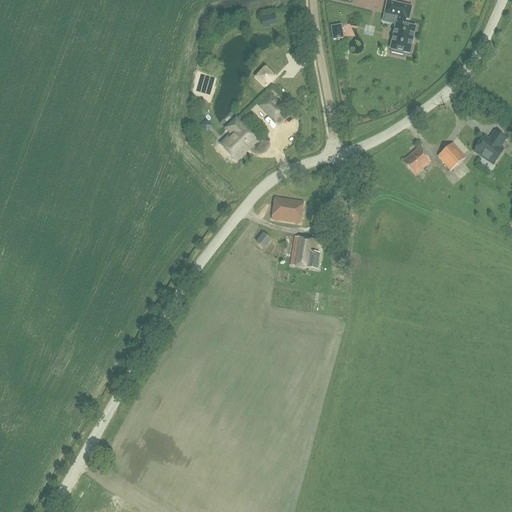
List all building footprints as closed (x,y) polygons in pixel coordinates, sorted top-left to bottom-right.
[(387,2),(385,14),(398,17),(397,24),(396,24),(391,49),(390,49),(390,50),(392,50),(391,53),(403,55),(403,52),(409,54),(409,53),(415,28),(414,27),(414,28),(404,25),(405,18),(408,19),(411,7),(387,2)] [(269,27),(267,17),(260,19),(263,29),(269,27)] [(340,41),(339,39),(343,38),(341,25),(331,27),(333,40),(337,39),(337,41),(340,41)] [(255,84),(262,91),(270,82),(263,76),(255,84)] [(279,124),(288,115),(270,97),(261,105),(279,124)] [(236,160),(256,141),(242,126),(221,145),(236,160)] [(483,156),(495,163),(504,150),(500,148),(505,140),(494,131),(488,140),(484,137),(474,152),(482,158),(483,156)] [(450,168),(467,154),(454,138),(437,152),(450,168)] [(415,176),(430,162),(418,148),(402,162),(415,176)] [(271,220),(300,224),(303,203),(274,198),(271,220)] [(264,248),(270,240),(263,234),(256,243),(264,248)] [(316,270),(319,254),(315,254),(317,241),(295,237),(290,266),(316,270)]
